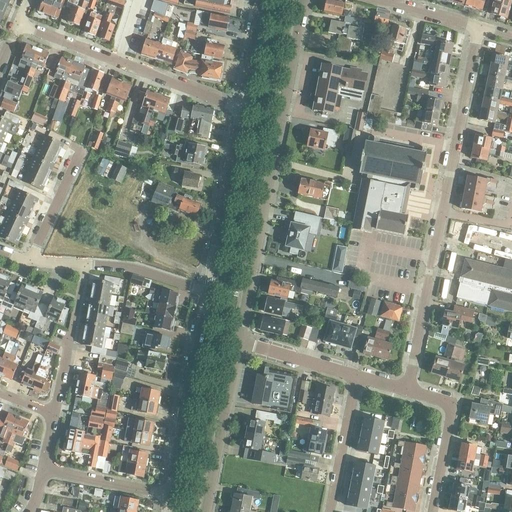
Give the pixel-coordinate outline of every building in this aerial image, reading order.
[(0,0),(0,12),(4,15),(8,4),(0,0)] [(39,7),(37,11),(38,14),(43,16),(45,14),(49,16),(54,1),(54,0),(43,0),(41,6),(39,7)] [(54,0),(54,1),(49,16),(51,17),(52,19),(55,20),(57,19),(58,19),(64,0),(54,0)] [(91,0),(88,9),(94,11),(97,0),(91,0)] [(154,0),(151,11),(164,17),(165,17),(168,5),(157,1),(154,0)] [(233,0),(232,0),(185,0),(184,5),(229,14),(231,8),(233,0)] [(326,0),(324,13),(342,17),(343,10),(349,11),(351,5),(328,0),(326,0)] [(482,12),(485,0),(467,0),(466,7),(482,12)] [(494,0),(490,14),(499,17),(503,0),(494,0)] [(503,0),(499,17),(507,19),(511,1),(507,0),(503,0)] [(67,23),(79,27),(87,3),(81,1),(78,8),(73,6),(67,23)] [(143,34),(149,35),(152,23),(150,23),(152,16),(155,18),(168,23),(169,19),(165,17),(164,17),(151,11),(147,22),(143,34)] [(374,24),(387,27),(390,15),(376,12),(374,24)] [(95,37),(102,17),(91,13),(84,33),(95,37)] [(104,13),(102,17),(105,18),(100,31),(103,32),(100,39),(109,42),(114,26),(109,25),(112,16),(104,13)] [(226,32),(229,18),(203,13),(200,27),(226,32)] [(351,42),(349,42),(350,40),(361,42),(364,30),(360,29),(362,20),(345,17),(344,24),(331,21),(329,33),(340,36),(339,40),(337,40),(335,52),(349,54),(351,42)] [(186,31),(186,30),(187,26),(179,23),(178,27),(180,28),(177,38),(183,39),(184,38),(186,31)] [(187,23),(187,26),(186,30),(196,33),(198,26),(187,23)] [(384,40),(406,46),(410,30),(393,26),(391,34),(386,33),(384,40)] [(186,31),(184,38),(194,40),(196,34),(186,31)] [(433,52),(436,53),(451,56),(453,44),(446,43),(446,40),(422,35),(420,44),(432,46),(432,47),(431,47),(430,48),(429,52),(433,52)] [(163,39),(161,45),(156,60),(171,65),(176,50),(171,48),(173,42),(163,39)] [(141,55),(156,60),(161,45),(146,40),(141,55)] [(206,49),(205,56),(222,59),(222,58),(224,57),(224,53),(223,52),(224,46),(216,45),(217,42),(208,41),(206,40),(204,48),(206,49)] [(23,88),(38,50),(26,45),(18,67),(24,70),(18,86),(23,88)] [(497,45),(495,55),(503,57),(505,47),(497,45)] [(382,52),(380,60),(392,63),(394,55),(391,54),(393,47),(387,46),(386,53),(382,52)] [(38,50),(23,88),(29,89),(37,66),(44,69),(49,54),(47,53),(47,52),(44,50),(42,51),(38,50)] [(190,73),(199,75),(201,63),(191,61),(193,53),(181,51),(175,69),(185,73),(186,73),(187,75),(190,73)] [(451,56),(436,53),(434,61),(418,58),(417,60),(449,66),(449,65),(451,64),(452,60),(450,59),(451,56)] [(491,66),(506,69),(511,70),(511,65),(508,64),(509,58),(503,57),(495,55),(493,55),(491,55),(490,62),(492,62),(491,66)] [(202,56),(201,63),(199,75),(199,76),(219,80),(222,65),(213,63),(213,58),(202,56)] [(61,80),(54,99),(60,101),(74,63),(69,61),(68,59),(64,58),(62,59),(61,58),(54,78),(61,80)] [(430,66),(428,74),(447,77),(448,74),(449,74),(450,68),(449,67),(449,66),(417,60),(417,63),(430,66)] [(74,63),(60,101),(64,103),(69,91),(82,96),(85,89),(78,87),(85,68),(74,63)] [(327,114),(332,115),(336,96),(350,99),(350,100),(362,102),(364,91),(367,74),(361,73),(361,71),(351,69),(350,71),(323,66),(317,95),(313,93),(312,100),(316,100),(313,111),(323,113),(322,116),(327,117),(327,114)] [(489,76),(488,77),(511,82),(511,79),(505,78),(506,69),(491,66),(490,69),(488,69),(487,76),(489,76)] [(447,77),(428,74),(412,70),(411,76),(425,78),(429,79),(427,85),(445,89),(445,87),(447,87),(448,82),(446,81),(447,77)] [(84,93),(82,99),(87,101),(91,90),(97,92),(104,74),(94,71),(89,85),(87,84),(84,93)] [(487,85),(486,88),(502,91),(504,83),(511,85),(511,82),(488,77),(488,78),(487,78),(485,84),(487,85)] [(106,111),(111,113),(123,82),(113,78),(107,95),(112,97),(106,111)] [(23,88),(18,86),(8,82),(6,85),(5,85),(2,92),(4,92),(4,93),(13,96),(12,98),(18,101),(23,88)] [(123,82),(111,113),(115,114),(121,100),(126,102),(132,86),(123,82)] [(486,88),(484,98),(511,104),(511,101),(500,99),(502,91),(486,88)] [(426,104),(425,111),(440,114),(442,102),(428,99),(429,92),(419,90),(416,102),(426,104)] [(149,126),(159,96),(148,92),(142,108),(147,109),(145,115),(147,116),(144,124),(141,133),(147,135),(150,126),(149,126)] [(366,119),(401,126),(403,115),(380,110),(383,98),(371,95),(366,119)] [(92,109),(98,111),(102,98),(96,96),(92,109)] [(170,99),(159,96),(149,126),(150,126),(153,127),(156,119),(162,121),(170,99)] [(482,106),(482,109),(497,112),(499,104),(511,107),(511,104),(484,98),(484,100),(482,100),(481,105),(482,106)] [(4,99),(0,109),(5,111),(13,113),(14,112),(17,104),(9,101),(4,99)] [(60,101),(53,120),(59,122),(66,103),(64,103),(60,101)] [(70,116),(75,118),(80,102),(76,101),(70,116)] [(188,135),(208,139),(213,110),(194,106),(193,109),(183,107),(181,118),(180,121),(171,118),(167,133),(174,135),(175,132),(181,134),(184,122),(185,118),(193,120),(191,127),(190,126),(188,135)] [(511,115),(497,112),(482,109),(479,121),(495,124),(496,119),(507,121),(504,132),(511,133),(511,115)] [(440,114),(425,111),(423,118),(416,117),(415,123),(402,120),(401,127),(421,130),(423,123),(438,126),(440,114)] [(0,129),(7,133),(12,123),(17,125),(20,119),(5,113),(3,119),(0,117),(0,129)] [(34,113),(31,121),(37,124),(41,116),(34,113)] [(365,114),(359,113),(355,130),(362,131),(365,114)] [(363,130),(371,132),(373,121),(365,119),(363,130)] [(307,147),(325,150),(325,146),(335,148),(338,132),(323,129),(322,134),(310,131),(307,147)] [(349,130),(344,157),(350,158),(355,131),(349,130)] [(503,132),(493,130),(491,137),(502,139),(503,132)] [(88,148),(98,151),(104,136),(97,133),(93,144),(90,143),(88,148)] [(474,147),(497,152),(504,153),(505,148),(498,147),(495,142),(495,140),(482,137),(482,136),(475,134),(473,143),(474,143),(474,147)] [(44,136),(39,147),(58,156),(61,149),(63,144),(44,136)] [(425,154),(426,149),(419,147),(418,149),(378,141),(379,139),(370,137),(368,143),(365,142),(363,152),(360,163),(361,164),(359,173),(363,174),(361,180),(362,180),(361,187),(360,187),(357,201),(358,202),(352,230),(371,233),(372,228),(376,229),(376,230),(404,236),(408,217),(404,216),(410,187),(411,187),(411,189),(418,191),(419,185),(421,185),(426,154),(425,154)] [(104,138),(100,147),(106,149),(110,140),(104,138)] [(118,142),(114,156),(128,160),(133,146),(118,142)] [(164,144),(163,148),(172,150),(204,157),(205,155),(206,155),(207,150),(206,150),(206,148),(194,146),(195,144),(186,142),(185,146),(180,145),(180,148),(164,144)] [(39,147),(33,159),(52,168),(54,164),(58,156),(39,147)] [(497,152),(489,150),(474,147),(471,158),(487,161),(488,155),(503,158),(504,153),(497,152)] [(204,157),(172,150),(171,155),(183,157),(181,163),(190,165),(190,164),(202,166),(203,164),(204,164),(205,158),(204,158),(204,157)] [(33,159),(28,170),(47,179),(51,172),(50,172),(52,168),(33,159)] [(90,166),(87,171),(107,181),(113,170),(118,172),(121,166),(109,161),(106,166),(93,160),(90,166)] [(183,178),(182,186),(198,189),(200,176),(191,175),(192,173),(174,169),(173,176),(183,178)] [(47,179),(28,170),(22,182),(41,191),(43,186),(44,187),(47,179)] [(85,178),(82,183),(96,189),(93,195),(105,201),(108,195),(102,192),(107,181),(87,171),(84,177),(85,178)] [(467,177),(465,188),(485,192),(486,187),(497,189),(498,184),(498,181),(487,179),(486,181),(467,177)] [(13,202),(32,211),(36,204),(35,204),(37,199),(22,192),(25,186),(10,180),(8,186),(19,191),(13,202)] [(301,180),(298,195),(328,201),(332,184),(325,182),(324,185),(301,180)] [(175,191),(159,184),(151,202),(168,209),(174,195),(175,191)] [(465,188),(463,198),(494,204),(494,203),(495,199),(484,196),(485,192),(465,188)] [(73,201),(71,206),(91,215),(97,204),(102,207),(105,201),(93,195),(90,201),(77,195),(74,201),(73,201)] [(172,211),(173,208),(178,210),(178,211),(196,217),(200,205),(190,201),(191,198),(185,196),(184,198),(174,195),(168,209),(172,211)] [(494,204),(463,198),(461,209),(481,213),(482,209),(493,210),(493,205),(494,204)] [(8,214),(27,222),(28,218),(29,219),(32,211),(13,202),(8,214)] [(70,211),(66,217),(86,227),(91,215),(71,206),(69,211),(70,211)] [(291,224),(285,247),(291,248),(289,254),(298,256),(299,250),(304,252),(309,229),(315,230),(318,218),(296,213),(294,221),(295,221),(294,224),(291,224)] [(0,223),(2,225),(22,234),(25,227),(25,226),(27,222),(8,214),(5,220),(0,217),(0,223)] [(22,234),(2,225),(0,230),(0,238),(16,246),(18,241),(22,234)] [(54,244),(52,248),(64,253),(66,250),(71,252),(76,240),(58,232),(53,244),(54,244)] [(89,235),(85,244),(95,248),(99,240),(89,235)] [(337,246),(332,271),(342,273),(347,248),(337,246)] [(511,272),(466,260),(456,298),(511,312),(511,272)] [(133,275),(130,283),(142,287),(144,278),(133,275)] [(0,307),(6,309),(12,295),(6,293),(11,281),(7,279),(8,279),(1,276),(0,279),(0,304),(1,305),(0,307)] [(93,285),(92,292),(111,296),(113,285),(119,286),(120,280),(105,277),(104,283),(94,281),(93,285)] [(352,278),(349,288),(365,293),(368,283),(352,278)] [(301,289),(302,284),(280,279),(279,283),(272,281),(269,294),(287,298),(288,291),(300,294),(301,289)] [(303,279),(302,284),(301,289),(319,294),(321,284),(303,279)] [(339,288),(321,284),(319,294),(336,298),(339,288)] [(13,308),(23,312),(33,289),(26,286),(26,287),(22,285),(17,297),(12,295),(6,309),(11,312),(13,308)] [(28,319),(37,322),(43,308),(38,306),(43,294),(39,292),(33,289),(23,312),(29,315),(28,319)] [(176,308),(176,307),(178,306),(179,302),(177,301),(179,295),(167,292),(167,291),(162,290),(161,291),(151,289),(150,294),(160,297),(158,304),(176,308)] [(361,293),(354,291),(352,299),(358,301),(361,293)] [(91,299),(90,303),(109,306),(111,296),(92,292),(90,299),(91,299)] [(43,308),(37,322),(35,328),(42,331),(47,319),(58,323),(59,320),(63,322),(68,310),(64,308),(66,303),(65,303),(65,302),(58,300),(54,298),(49,310),(43,308)] [(268,299),(265,312),(281,316),(283,308),(302,312),(303,307),(286,303),(287,301),(281,299),(280,301),(268,299)] [(371,300),(367,314),(376,317),(380,302),(371,300)] [(89,307),(88,313),(107,317),(109,306),(90,303),(89,307)] [(385,303),(381,316),(398,321),(402,308),(385,303)] [(177,310),(175,308),(176,308),(158,304),(157,310),(146,308),(145,313),(155,316),(173,320),(174,314),(176,314),(177,310)] [(441,322),(442,323),(442,325),(458,329),(460,320),(471,323),(474,311),(455,307),(453,313),(445,312),(444,318),(442,318),(441,322)] [(124,318),(123,323),(135,326),(136,320),(133,319),(135,311),(130,310),(126,309),(124,318)] [(87,320),(86,324),(105,327),(107,317),(88,313),(87,320)] [(485,324),(487,317),(479,314),(478,319),(480,323),(485,324)] [(1,321),(6,324),(7,324),(9,318),(4,315),(1,321)] [(324,342),(337,346),(343,326),(335,324),(337,318),(326,315),(321,329),(327,331),(324,342)] [(170,332),(171,326),(173,326),(174,322),(173,320),(155,316),(153,328),(170,332)] [(496,319),(487,317),(485,324),(485,325),(486,325),(494,327),(496,319)] [(282,335),(285,321),(271,318),(271,320),(264,318),(263,319),(261,319),(259,329),(261,329),(261,330),(282,335)] [(383,331),(376,357),(388,361),(392,346),(385,343),(386,340),(387,340),(389,333),(392,323),(386,321),(383,331)] [(135,326),(123,323),(121,334),(133,336),(135,326)] [(7,324),(3,332),(17,338),(20,330),(7,324)] [(85,328),(84,334),(103,338),(105,327),(86,324),(85,328)] [(343,326),(337,346),(350,350),(354,338),(360,340),(363,328),(357,326),(356,330),(343,326)] [(300,338),(308,341),(312,329),(304,327),(300,338)] [(364,354),(376,357),(383,331),(378,329),(375,341),(368,339),(364,354)] [(30,343),(33,336),(26,333),(24,337),(26,341),(30,343)] [(91,354),(100,355),(106,356),(107,350),(101,349),(103,338),(84,334),(83,341),(82,345),(92,347),(91,354)] [(170,339),(146,334),(143,348),(155,350),(156,347),(167,350),(168,349),(169,349),(171,341),(169,341),(170,339)] [(474,344),(480,346),(482,335),(479,334),(476,336),(474,344)] [(445,342),(455,345),(456,339),(447,336),(445,342)] [(0,375),(1,377),(14,347),(15,343),(10,341),(6,351),(2,359),(0,358),(0,375)] [(50,342),(47,350),(58,355),(61,346),(50,342)] [(431,373),(446,378),(454,348),(448,346),(445,356),(448,357),(447,361),(436,358),(431,373)] [(14,347),(1,377),(12,381),(18,366),(13,364),(19,349),(14,347)] [(454,348),(446,378),(460,382),(465,366),(454,363),(455,359),(458,360),(461,350),(454,348)] [(162,371),(163,372),(163,370),(165,371),(166,365),(165,364),(166,359),(159,358),(160,355),(149,352),(148,354),(138,352),(137,359),(147,361),(145,368),(147,368),(146,370),(152,372),(152,370),(162,372),(162,371)] [(21,384),(31,389),(44,357),(38,355),(32,371),(27,369),(21,384)] [(100,355),(98,364),(99,364),(114,367),(116,358),(106,356),(100,355)] [(44,357),(31,389),(34,390),(33,392),(39,394),(40,392),(41,393),(42,391),(47,393),(51,385),(45,383),(47,378),(43,376),(50,360),(44,357)] [(476,364),(488,367),(489,360),(477,358),(476,364)] [(118,360),(115,368),(128,372),(130,363),(118,360)] [(79,374),(77,385),(110,391),(114,367),(99,364),(98,364),(97,371),(102,372),(100,383),(94,382),(95,377),(79,374)] [(252,404),(270,408),(269,409),(291,413),(297,377),(298,375),(269,369),(265,368),(263,377),(258,376),(256,382),(258,382),(258,383),(256,383),(256,387),(259,388),(259,393),(258,394),(256,394),(254,395),(252,404)] [(116,374),(113,382),(123,385),(125,377),(116,374)] [(92,408),(90,417),(105,420),(106,409),(110,391),(77,385),(75,395),(91,399),(92,393),(101,395),(100,400),(98,400),(96,409),(92,408)] [(318,387),(316,400),(332,404),(334,403),(335,398),(333,397),(334,390),(318,387)] [(142,394),(141,401),(157,404),(160,393),(137,388),(136,393),(142,394)] [(109,395),(106,411),(117,413),(120,397),(109,395)] [(332,404),(316,400),(313,414),(329,417),(330,415),(332,415),(333,407),(331,406),(332,404)] [(157,404),(141,401),(139,408),(133,407),(132,411),(155,416),(157,404)] [(501,417),(501,413),(503,406),(503,405),(488,401),(488,402),(494,403),(493,409),(472,405),(472,407),(471,407),(470,410),(471,411),(470,419),(469,421),(477,422),(479,424),(487,425),(489,414),(501,417)] [(511,407),(503,406),(501,413),(511,414),(511,407)] [(266,413),(265,420),(274,422),(274,424),(280,426),(282,416),(266,413)] [(8,445),(9,443),(19,418),(8,414),(6,419),(0,435),(0,437),(4,439),(3,443),(8,445)] [(69,430),(67,440),(100,446),(105,420),(90,417),(88,428),(94,429),(93,435),(85,433),(85,432),(69,430)] [(29,422),(19,418),(9,443),(8,445),(6,451),(9,452),(12,451),(14,445),(15,443),(23,446),(26,438),(23,437),(29,422)] [(106,418),(105,426),(115,428),(116,420),(106,418)] [(313,421),(305,420),(296,418),(295,424),(311,427),(313,421)] [(135,432),(151,435),(151,434),(153,434),(155,427),(153,426),(153,424),(129,419),(127,431),(135,432)] [(362,429),(382,434),(384,423),(364,419),(362,429)] [(249,421),(246,435),(265,438),(266,433),(263,433),(265,424),(249,421)] [(102,442),(111,444),(114,429),(105,427),(102,442)] [(308,441),(326,444),(327,435),(325,435),(326,430),(315,427),(314,430),(310,429),(308,429),(307,433),(310,434),(308,441)] [(360,440),(380,444),(382,434),(362,429),(360,440)] [(151,435),(135,432),(133,438),(126,437),(125,442),(149,447),(151,435)] [(249,450),(247,460),(273,465),(274,456),(268,455),(259,453),(261,443),(264,443),(265,438),(246,435),(245,440),(243,441),(242,446),(244,447),(243,449),(249,450)] [(98,457),(100,446),(67,440),(65,451),(81,454),(82,449),(90,451),(89,459),(97,460),(98,457)] [(324,453),(326,444),(308,441),(306,440),(303,454),(306,455),(321,458),(322,453),(324,453)] [(378,455),(380,444),(360,440),(358,451),(378,455)] [(404,447),(403,456),(424,460),(427,447),(399,441),(398,446),(404,447)] [(462,444),(459,457),(474,460),(477,447),(462,444)] [(130,456),(128,463),(145,466),(147,455),(133,452),(134,448),(125,447),(123,455),(130,456)] [(303,454),(299,453),(289,451),(287,458),(305,461),(306,455),(303,454)] [(394,468),(400,469),(422,473),(424,460),(403,456),(401,465),(394,464),(394,468)] [(8,457),(4,466),(16,471),(20,462),(8,457)] [(104,470),(106,459),(98,457),(97,460),(96,469),(104,470)] [(474,460),(459,457),(457,471),(472,473),(474,460)] [(318,471),(319,470),(304,467),(305,461),(287,458),(286,464),(297,467),(296,471),(303,472),(301,480),(316,482),(317,481),(319,480),(320,473),(318,471)] [(145,466),(128,463),(121,462),(118,473),(143,478),(145,466)] [(353,474),(373,478),(375,467),(355,463),(353,474)] [(511,486),(511,470),(505,470),(499,469),(492,467),(492,468),(491,473),(498,475),(506,476),(508,476),(506,486),(510,486),(511,486)] [(392,477),(391,481),(419,486),(422,473),(400,469),(398,478),(392,477)] [(373,478),(353,474),(351,485),(371,489),(373,478)] [(397,486),(395,495),(417,499),(419,486),(391,481),(390,485),(397,486)] [(466,500),(472,501),(480,503),(485,504),(487,495),(481,494),(481,497),(476,496),(477,491),(475,489),(469,488),(469,487),(454,484),(452,497),(466,500)] [(371,489),(351,485),(349,495),(369,499),(371,489)] [(76,498),(82,499),(84,489),(73,487),(71,494),(76,498)] [(500,490),(488,487),(487,494),(498,496),(500,490)] [(235,495),(232,508),(249,511),(252,499),(259,500),(261,493),(247,491),(246,497),(235,495)] [(369,499),(349,495),(347,506),(367,510),(369,499)] [(414,511),(417,499),(395,495),(393,504),(387,503),(386,507),(411,511),(414,511)] [(113,509),(119,510),(130,511),(135,511),(138,502),(115,497),(113,509)] [(478,511),(480,511),(483,511),(484,508),(485,504),(480,503),(472,501),(466,500),(452,497),(449,511),(454,511),(464,511),(465,506),(472,508),(472,507),(479,508),(478,511)] [(485,504),(484,508),(497,510),(511,511),(511,498),(506,498),(505,506),(491,504),(491,505),(485,504)] [(79,503),(78,510),(86,511),(87,504),(79,503)]
